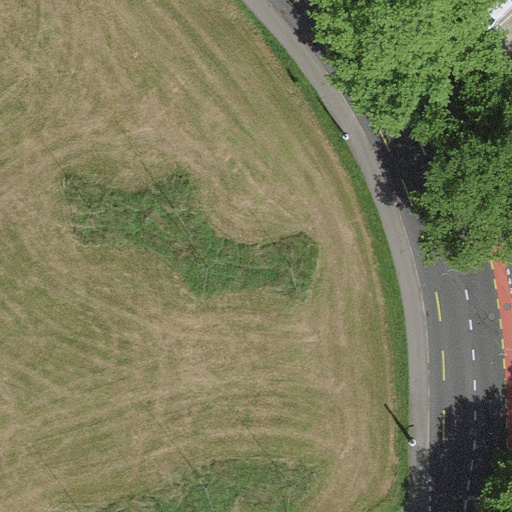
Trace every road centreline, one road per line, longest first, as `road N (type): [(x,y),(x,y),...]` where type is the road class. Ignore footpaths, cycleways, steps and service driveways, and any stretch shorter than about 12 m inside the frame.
road 1 (tertiary): [(473,342),(458,230),(423,136),(384,68),(325,0)]
road 2 (tertiary): [(470,511),(473,342)]
